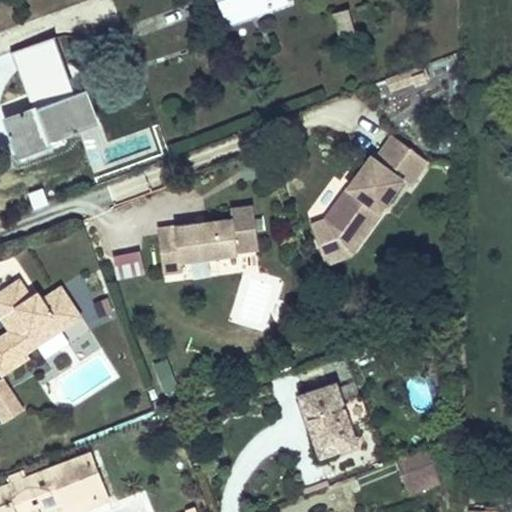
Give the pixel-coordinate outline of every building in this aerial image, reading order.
[(223,9),(220,0),(210,0),(215,12),(223,9)] [(286,1),(286,0),(220,0),(228,22),(286,1)] [(354,25),(350,9),(334,14),(339,29),(354,25)] [(359,40),(354,25),(339,29),(343,44),(359,40)] [(99,124),(86,90),(76,94),(55,36),(11,52),(12,56),(14,55),(19,67),(23,65),(37,101),(32,103),(34,109),(39,107),(46,126),(12,139),(18,154),(15,155),(18,162),(22,161),(21,158),(65,142),(63,137),(99,124)] [(46,126),(39,107),(5,119),(12,139),(46,126)] [(347,241),(374,205),(382,210),(403,180),(410,185),(429,161),(393,135),(376,159),(372,156),(356,177),(360,179),(352,189),(349,187),(326,219),(311,225),(327,264),(352,254),(347,241)] [(266,174),(261,156),(243,161),(248,179),(266,174)] [(352,189),(360,179),(356,177),(349,187),(352,189)] [(259,250),(254,205),(231,208),(233,218),(206,222),(207,226),(198,227),(197,223),(158,228),(164,274),(182,272),(181,262),(239,255),(238,252),(259,250)] [(382,210),(374,205),(347,241),(352,254),(384,212),(382,210)] [(118,281),(146,274),(140,250),(112,257),(118,281)] [(27,353),(81,317),(62,287),(43,300),(36,304),(31,297),(20,280),(0,292),(0,314),(11,331),(0,337),(0,371),(3,375),(30,357),(27,353)] [(43,300),(38,293),(31,297),(36,304),(43,300)] [(114,311),(108,294),(93,299),(100,317),(114,311)] [(171,369),(168,360),(155,365),(159,374),(171,369)] [(179,388),(171,369),(159,374),(166,392),(179,388)] [(0,395),(11,388),(4,378),(0,380),(0,395)] [(343,402),(336,384),(301,396),(322,455),(357,443),(351,425),(343,402)] [(11,388),(0,395),(0,416),(4,422),(25,409),(11,388)] [(370,418),(362,395),(343,402),(351,425),(370,418)] [(442,477),(431,447),(397,460),(408,489),(442,477)] [(17,511),(14,504),(36,495),(41,506),(42,511),(44,511),(63,505),(95,493),(99,504),(110,499),(93,454),(24,480),(21,472),(9,477),(12,484),(0,488),(0,511),(17,511)] [(486,493),(486,478),(471,477),(471,492),(486,493)] [(66,511),(77,511),(99,504),(95,493),(63,505),(66,511)] [(25,511),(41,506),(36,495),(14,504),(17,511),(25,511)]
